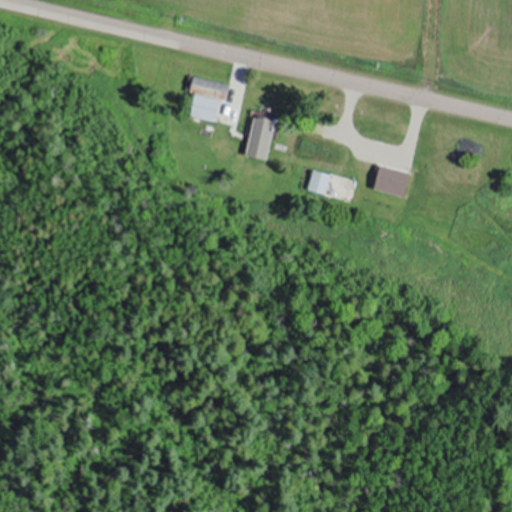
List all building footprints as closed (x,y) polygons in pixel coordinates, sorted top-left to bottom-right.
[(225,102),(228,85),(191,76),(187,93),(192,94),(187,116),(216,122),(220,101),(225,102)] [(283,124),(284,98),(259,97),(258,123),(283,124)] [(397,179),(404,135),(361,128),(354,172),(397,179)] [(336,155),(310,148),(305,165),(317,168),(318,164),(332,168),(336,155)] [(329,176),(311,170),(306,189),(323,194),(329,176)]
